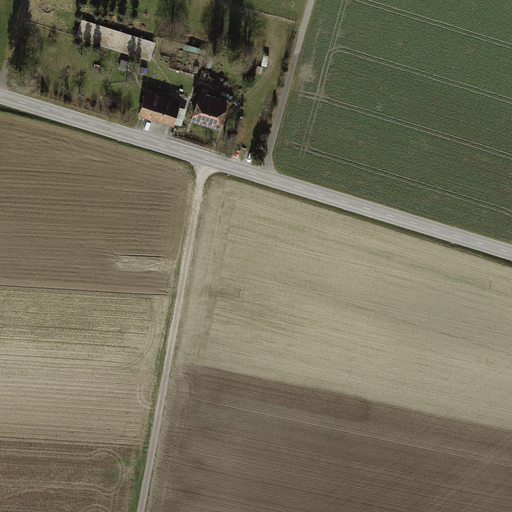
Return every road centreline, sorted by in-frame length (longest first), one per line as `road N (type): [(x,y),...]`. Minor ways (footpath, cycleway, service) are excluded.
road 1 (unclassified): [(0,95),(511,256)]
road 2 (track): [(141,511),(204,159)]
road 3 (track): [(262,176),(311,0)]
